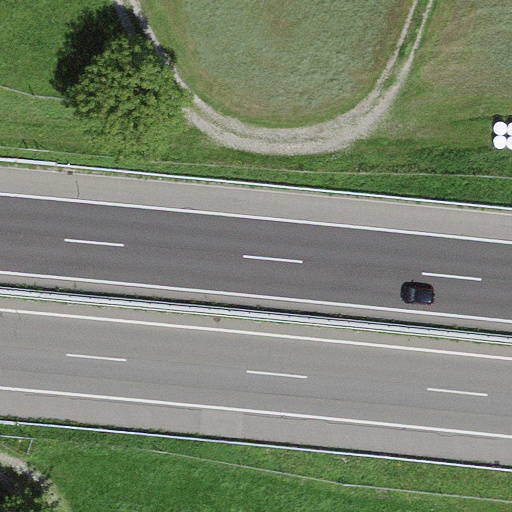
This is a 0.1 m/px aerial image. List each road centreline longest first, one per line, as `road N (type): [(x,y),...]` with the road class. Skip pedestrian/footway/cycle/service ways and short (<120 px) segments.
road 1 (motorway): [(511,283),(0,234)]
road 2 (motorway): [(0,352),(511,401)]
road 3 (track): [(348,131),(301,145),(213,130),(169,90),(125,0)]
road 4 (track): [(0,114),(213,130)]
road 5 (track): [(511,114),(348,131)]
road 6 (track): [(426,0),(381,104),(348,131)]
